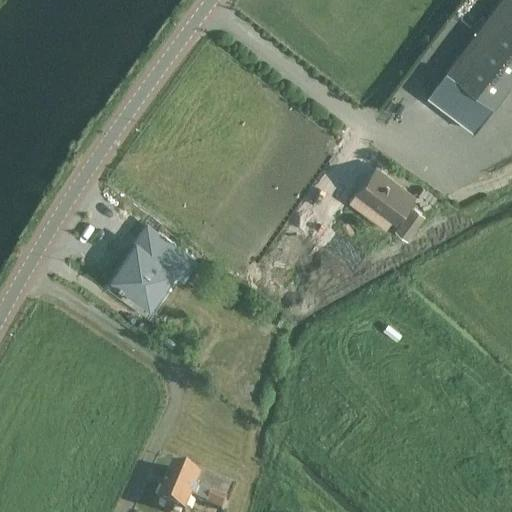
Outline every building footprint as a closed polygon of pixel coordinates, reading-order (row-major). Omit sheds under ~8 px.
[(511,0),(500,0),(451,67),(430,96),(476,131),(498,102),(511,82),(511,0)] [(414,195),(376,166),(349,201),(362,211),(370,201),(395,220),(414,195)] [(413,203),(395,225),(407,236),(426,213),(413,203)] [(182,274),(194,256),(158,231),(147,247),(137,240),(114,273),(150,298),(173,267),(182,274)] [(221,510),(226,499),(211,493),(211,494),(196,488),(200,479),(173,467),(157,502),(179,511),(185,511),(192,498),(221,510)]
